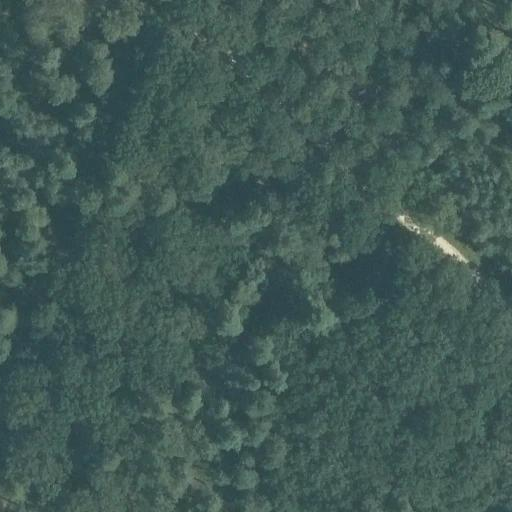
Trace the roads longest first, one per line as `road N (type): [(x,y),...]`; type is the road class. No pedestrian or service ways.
road 1 (track): [(511,315),(154,0)]
road 2 (track): [(511,67),(388,202)]
